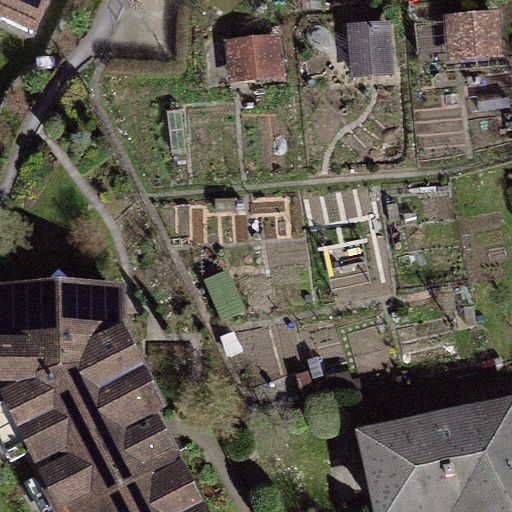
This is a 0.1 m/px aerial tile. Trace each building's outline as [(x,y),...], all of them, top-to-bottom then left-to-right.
[(0,0),(0,20),(33,35),(48,0),(0,0)] [(500,15),(445,19),(448,65),(503,62),(500,15)] [(387,26),(344,29),(348,83),(391,80),(387,26)] [(279,38),(223,44),(227,88),(283,82),(279,38)] [(116,304),(0,305),(0,409),(53,511),(195,511),(117,359),(116,304)] [(511,511),(511,413),(511,412),(360,448),(377,511),(511,511)]
